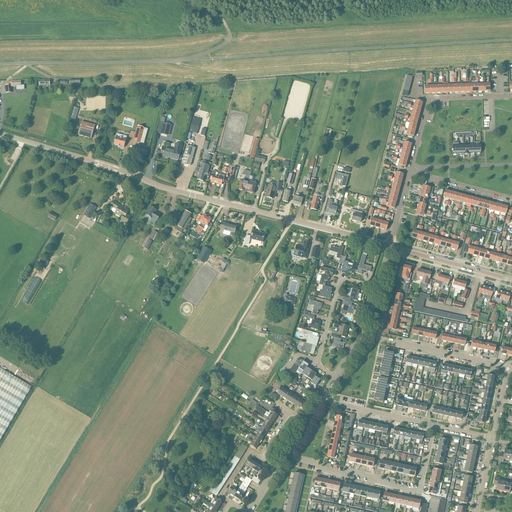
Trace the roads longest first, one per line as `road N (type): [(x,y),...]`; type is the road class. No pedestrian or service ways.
road 1 (residential): [(389,246),(91,161)]
road 2 (residential): [(0,65),(211,59)]
road 3 (residential): [(282,455),(419,491),(433,426)]
road 4 (residential): [(408,171),(428,98),(511,95)]
road 5 (residential): [(508,367),(361,335)]
road 6 (residential): [(511,280),(389,246)]
road 7 (residential): [(317,362),(340,281),(376,287)]
